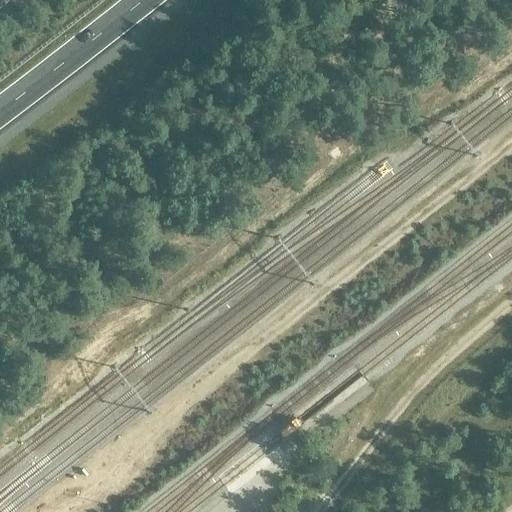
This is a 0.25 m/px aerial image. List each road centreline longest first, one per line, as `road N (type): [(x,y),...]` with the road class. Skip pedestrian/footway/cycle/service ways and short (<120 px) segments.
road 1 (track): [(511,151),(188,406),(75,511)]
road 2 (track): [(319,511),(403,402),(511,305)]
road 3 (motorway): [(0,115),(147,0)]
